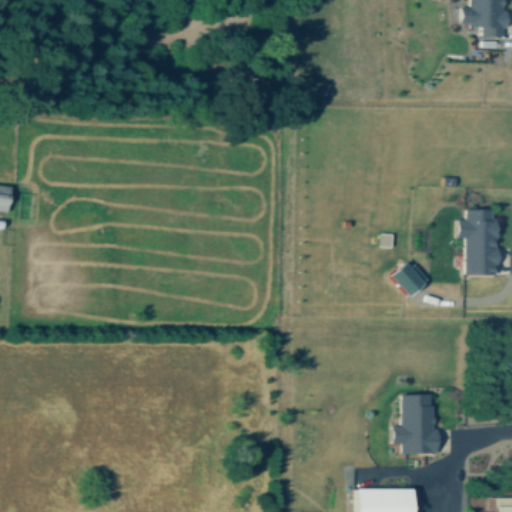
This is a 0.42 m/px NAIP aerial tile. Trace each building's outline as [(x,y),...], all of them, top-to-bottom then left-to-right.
[(470,0),(470,6),(462,6),(462,24),(482,24),(482,35),(502,35),(502,27),(507,27),(507,9),(505,9),(505,0),(470,0)] [(11,185),(0,183),(0,209),(7,210),(11,185)] [(464,273),(496,273),(497,217),(492,217),(492,208),(465,207),(465,217),(457,217),(457,236),(464,236),(464,273)] [(409,295),(424,281),(404,260),(389,275),(409,295)] [(400,393),(401,424),(392,424),(393,442),(401,442),(401,452),(435,452),(434,392),(400,393)] [(413,511),(413,485),(357,486),(357,511),(413,511)] [(511,511),(511,494),(490,494),(490,511),(511,511)]
